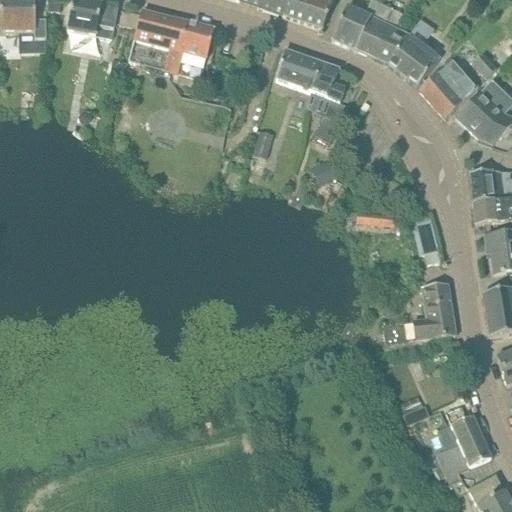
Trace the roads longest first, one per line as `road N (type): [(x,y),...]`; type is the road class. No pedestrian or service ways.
road 1 (secondary): [(439,162),(378,81),(270,33),(152,0)]
road 2 (secondary): [(511,461),(479,371),(439,162)]
